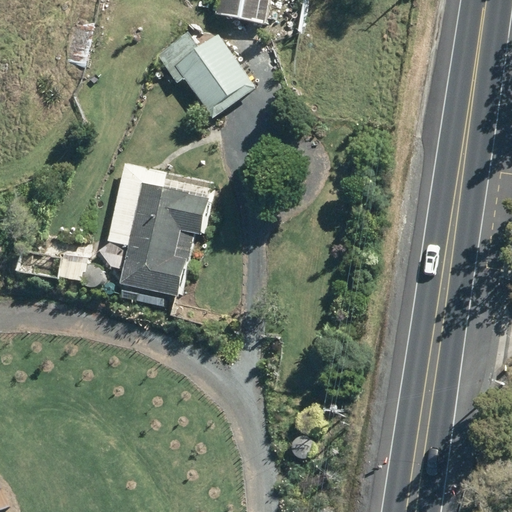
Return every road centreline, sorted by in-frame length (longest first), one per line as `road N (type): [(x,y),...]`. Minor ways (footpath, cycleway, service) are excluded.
road 1 (primary): [(487,0),(407,511)]
road 2 (unknown): [(252,362),(260,211),(244,93)]
road 3 (unknown): [(0,294),(100,296),(138,306),(195,323),(252,362)]
road 4 (unknown): [(252,362),(276,458),(275,511)]
